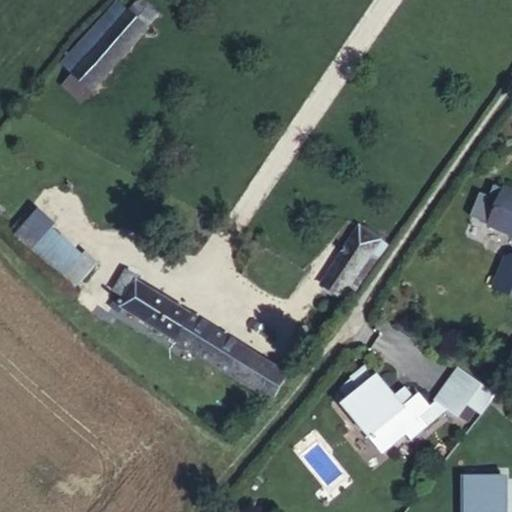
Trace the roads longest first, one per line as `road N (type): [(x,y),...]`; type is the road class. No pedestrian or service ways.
road 1 (track): [(511,77),(187,511)]
road 2 (unknown): [(393,0),(226,239)]
